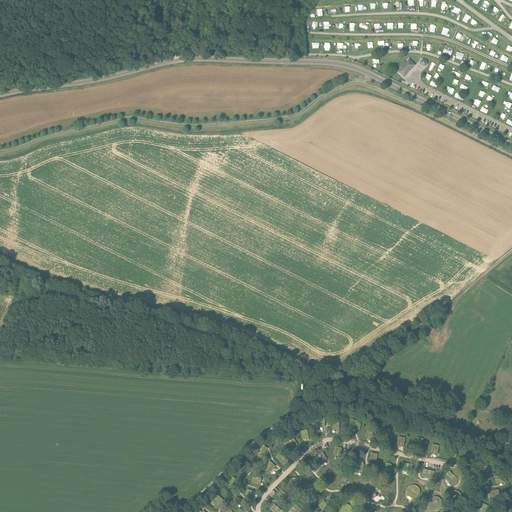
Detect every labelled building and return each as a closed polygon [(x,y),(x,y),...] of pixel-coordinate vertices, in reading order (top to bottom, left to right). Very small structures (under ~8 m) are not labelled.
[(458,17),(461,9),(456,6),(452,15),(458,17)] [(466,14),(463,21),(468,23),(471,16),(466,14)] [(451,56),(454,49),(446,45),(443,52),(451,56)] [(456,58),(463,60),(464,53),(457,51),(456,58)] [(406,62),(404,61),(399,67),(401,68),(397,72),(404,77),(415,65),(409,59),(406,62)] [(351,419),(349,427),(360,430),(361,422),(351,419)] [(384,426),(383,435),(390,436),(391,428),(384,426)] [(368,428),(366,436),(373,438),(374,429),(368,428)] [(307,430),(300,432),(302,440),(309,439),(307,430)] [(399,435),(397,444),(405,445),(406,436),(399,435)] [(417,436),(415,445),(422,446),(424,437),(417,436)] [(293,437),(283,443),(287,450),(297,445),(293,437)] [(432,445),(430,453),(437,455),(439,446),(432,445)] [(261,448),(254,455),(260,460),(267,449),(264,446),(262,448),(261,448)] [(335,447),(334,456),(340,457),(342,449),(335,447)] [(452,448),(449,456),(456,459),(459,450),(452,448)] [(372,451),(370,459),(377,461),(378,452),(372,451)] [(280,452),(276,457),(282,463),(286,458),(280,452)] [(322,453),(313,459),(317,466),(327,459),(322,453)] [(466,453),(463,460),(473,465),(477,458),(466,453)] [(351,463),(350,464),(351,465),(351,466),(351,467),(352,468),(353,469),(354,470),(355,470),(356,471),(357,471),(358,471),(359,470),(360,470),(361,470),(362,469),(363,468),(364,467),(364,466),(364,465),(364,464),(364,463),(364,462),(364,461),(363,460),(363,459),(362,459),(361,458),(360,458),(359,457),(358,457),(357,457),(356,457),(355,457),(354,458),(353,459),(352,459),(352,460),(351,461),(351,462),(351,463)] [(243,460),(236,468),(241,472),(249,461),(245,459),(243,461),(243,460)] [(270,460),(262,468),(268,474),(276,466),(270,460)] [(381,467),(381,468),(381,469),(381,470),(382,471),(382,472),(383,472),(383,473),(384,474),(385,474),(386,475),(387,475),(388,475),(389,475),(390,475),(391,474),(392,474),(392,473),(393,472),(394,472),(394,471),(394,470),(395,469),(395,468),(395,467),(394,466),(394,465),(394,464),(393,463),(392,463),(392,462),(391,462),(390,461),(389,461),(388,461),(387,461),(386,461),(385,462),(384,462),(383,463),(382,464),(382,465),(381,466),(381,467)] [(402,461),(400,469),(411,472),(414,463),(402,461)] [(484,464),(481,472),(487,475),(490,467),(484,464)] [(425,467),(423,476),(434,478),(436,470),(425,467)] [(450,470),(444,476),(452,484),(458,478),(450,470)] [(228,475),(221,483),(227,487),(234,476),(231,473),(228,475)] [(507,473),(496,475),(497,483),(508,482),(507,473)] [(298,475),(289,477),(290,484),(299,482),(298,475)] [(305,487),(305,488),(305,489),(305,490),(306,491),(306,492),(307,493),(308,494),(309,494),(310,495),(311,495),(312,495),(313,495),(314,495),(315,494),(316,494),(316,493),(317,493),(318,492),(318,491),(318,490),(319,489),(319,488),(319,487),(318,486),(318,485),(317,484),(316,483),(316,482),(315,482),(314,482),(313,481),(312,481),(311,481),(310,482),(309,482),(308,482),(307,483),(307,484),(306,484),(306,485),(305,486),(305,487)] [(407,489),(407,490),(407,491),(407,492),(408,493),(408,494),(409,495),(409,496),(410,496),(411,497),(412,497),(413,497),(414,497),(415,497),(416,497),(417,497),(418,496),(419,495),(420,494),(420,493),(420,492),(421,491),(421,490),(421,489),(420,488),(420,487),(419,486),(418,485),(417,484),(416,484),(415,484),(414,484),(413,484),(412,484),(411,484),(410,485),(409,485),(409,486),(408,487),(408,488),(407,488),(407,489)] [(248,487),(245,493),(253,496),(256,490),(248,487)] [(281,487),(277,493),(283,498),(288,493),(281,487)] [(449,495),(448,496),(449,497),(449,498),(449,499),(450,500),(451,501),(452,502),(453,502),(454,503),(455,503),(456,503),(457,502),(458,502),(459,502),(460,501),(460,500),(461,500),(462,499),(462,498),(462,497),(462,496),(462,495),(462,494),(462,493),(461,492),(460,491),(459,490),(458,490),(457,489),(456,489),(455,489),(454,489),(453,489),(452,490),(451,491),(450,491),(450,492),(449,493),(449,494),(449,495)] [(500,489),(491,490),(492,497),(500,496),(500,489)] [(235,492),(230,497),(236,503),(241,498),(235,492)] [(217,493),(210,501),(216,507),(224,498),(217,493)] [(429,501),(429,502),(429,503),(429,504),(430,505),(430,506),(431,506),(431,507),(432,508),(433,508),(434,508),(435,509),(436,509),(437,509),(438,508),(439,508),(440,508),(440,507),(441,506),(442,506),(442,505),(442,504),(443,503),(443,502),(443,501),(442,500),(442,499),(442,498),(441,497),(440,497),(440,496),(439,496),(438,495),(437,495),(436,495),(435,495),(434,495),(433,496),(432,496),(431,497),(430,498),(430,499),(429,500),(429,501)] [(324,499),(317,504),(323,511),(325,511),(331,508),(324,499)] [(274,502),(270,507),(274,511),(277,511),(281,508),(274,502)] [(295,502),(287,511),(288,511),(298,511),(302,508),(295,502)] [(339,508),(339,509),(339,510),(339,511),(352,511),(353,511),(353,510),(353,509),(353,508),(353,507),(352,506),(352,505),(351,505),(351,504),(350,503),(349,503),(348,503),(347,502),(346,502),(345,502),(344,503),(343,503),(342,503),(342,504),(341,505),(340,505),(340,506),(339,507),(339,508)] [(483,502),(479,510),(483,511),(485,511),(489,505),(483,502)]
